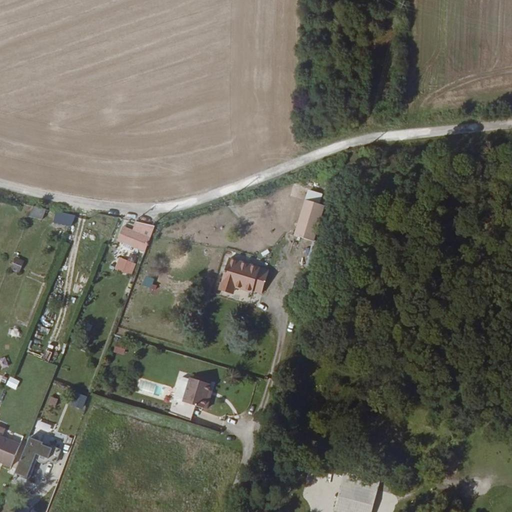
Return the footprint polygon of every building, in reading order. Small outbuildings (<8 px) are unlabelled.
[(324,204),(304,198),(293,233),(312,239),(324,204)] [(29,216),(42,220),(46,210),(33,206),(29,216)] [(70,227),(75,216),(57,211),(56,213),(53,222),(70,227)] [(146,248),(154,227),(135,221),(131,231),(122,228),(118,238),(146,248)] [(136,263),(119,256),(114,268),(131,275),(136,263)] [(24,260),(16,257),(10,269),(19,273),(24,260)] [(268,270),(228,258),(219,286),(233,291),(234,286),(252,291),(252,290),(261,293),(268,270)] [(126,344),(117,341),(114,351),(123,354),(126,344)] [(20,381),(11,376),(6,385),(16,390),(20,381)] [(183,401),(190,378),(183,376),(179,378),(174,395),(176,398),(183,401)] [(183,401),(178,417),(191,420),(195,405),(206,409),(210,398),(206,397),(209,389),(211,383),(190,377),(190,378),(183,401)] [(37,420),(35,428),(48,431),(50,424),(37,420)] [(0,460),(10,465),(20,443),(1,434),(0,433),(0,460)] [(43,440),(30,435),(15,470),(28,476),(38,453),(39,453),(39,455),(39,456),(41,458),(43,459),(44,458),(46,458),(47,456),(56,460),(61,448),(52,444),(51,446),(43,442),(43,440)] [(367,503),(376,468),(344,460),(335,494),(367,503)]
